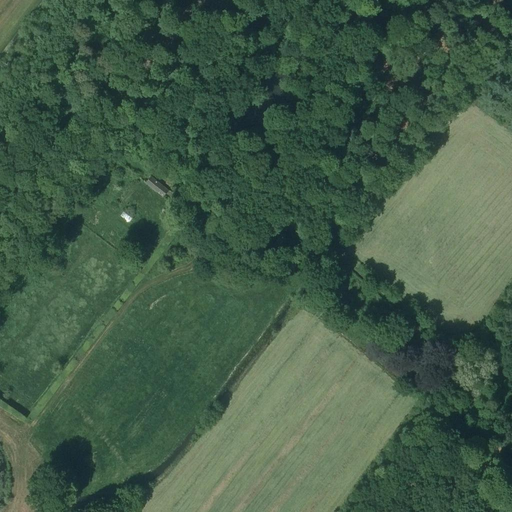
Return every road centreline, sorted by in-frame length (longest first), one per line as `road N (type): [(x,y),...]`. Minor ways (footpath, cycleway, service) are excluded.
road 1 (track): [(0,252),(121,96)]
road 2 (track): [(121,96),(196,0)]
